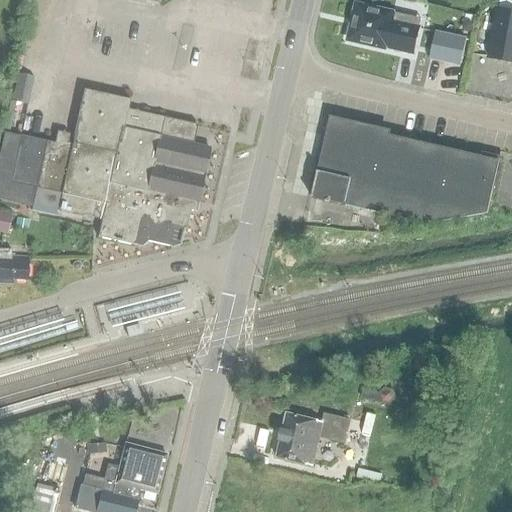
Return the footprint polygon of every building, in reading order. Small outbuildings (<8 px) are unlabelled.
[(355,4),(347,38),(349,41),(384,49),(384,47),(413,53),(418,28),(393,22),(395,13),(355,4)] [(494,22),(488,58),(511,61),(511,12),(497,9),(495,22),(494,22)] [(434,32),(428,59),(460,66),(466,40),(434,32)] [(27,105),(33,77),(17,74),(11,101),(27,105)] [(0,141),(0,200),(31,207),(30,211),(55,217),(56,217),(57,212),(80,217),(81,215),(101,219),(97,237),(134,245),(136,246),(141,240),(146,241),(157,244),(168,246),(169,243),(179,240),(179,239),(181,228),(182,228),(186,210),(189,211),(194,212),(196,202),(208,148),(192,145),(188,144),(192,126),(196,127),(196,126),(162,118),(126,110),(129,100),(82,90),(72,134),(73,135),(71,145),(66,144),(67,138),(68,136),(66,136),(66,138),(56,136),(57,134),(55,134),(55,136),(53,143),(45,142),(20,136),(20,137),(8,134),(2,133),(0,141)] [(316,171),(310,198),(324,201),(324,202),(328,203),(328,202),(344,206),(427,225),(486,213),(491,192),(498,160),(493,159),(492,163),(482,161),(483,157),(479,156),(390,135),(333,122),(321,172),(316,171)] [(10,215),(0,212),(0,224),(8,226),(10,215)] [(26,280),(27,258),(10,257),(10,250),(0,249),(0,283),(11,284),(12,280),(26,280)] [(105,330),(193,309),(187,284),(99,305),(105,330)] [(382,393),(380,407),(393,409),(396,395),(382,393)] [(279,441),(275,458),(312,466),(318,437),(343,443),(349,419),(323,413),(321,422),(286,414),(282,431),(280,430),(278,441),(279,441)] [(88,487),(82,511),(87,511),(134,511),(137,500),(139,490),(155,494),(165,455),(124,444),(118,467),(111,493),(88,487)] [(88,467),(106,467),(106,444),(89,444),(88,467)]
